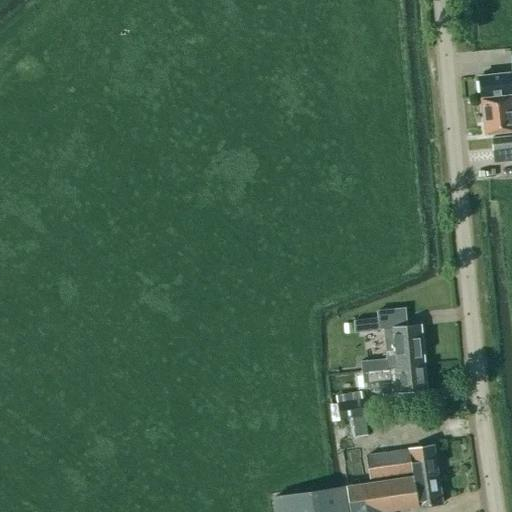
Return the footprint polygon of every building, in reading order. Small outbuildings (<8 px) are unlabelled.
[(511,56),(511,57),(511,59),(511,83),(510,74),(479,77),(481,98),(511,94),(511,56)] [(511,96),(482,100),(485,135),(511,132),(511,96)] [(511,162),(511,136),(490,140),(494,164),(511,162)] [(354,322),(355,334),(378,331),(377,319),(354,322)] [(424,364),(420,326),(392,329),(383,330),(385,346),(386,359),(360,362),(361,373),(367,372),(367,370),(424,364)] [(381,388),(382,395),(399,393),(427,391),(424,364),(367,370),(367,372),(369,389),(381,388)] [(344,420),(364,417),(369,416),(366,399),(337,404),(339,421),(344,420)] [(364,417),(344,420),(347,439),(366,436),(364,417)] [(349,511),(386,511),(417,507),(417,508),(442,504),(434,446),(364,456),(368,484),(346,487),(349,511)] [(276,511),(347,511),(344,486),(274,497),(276,511)]
